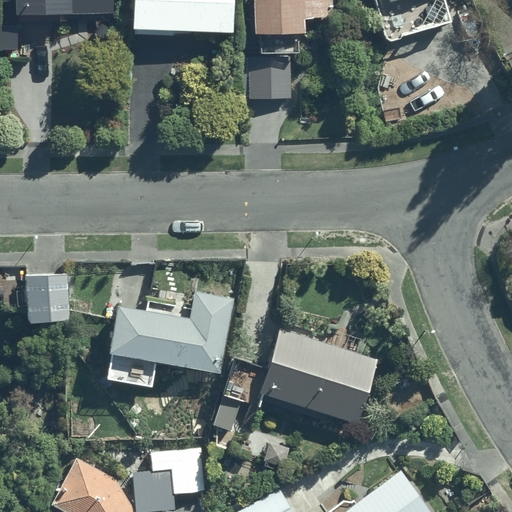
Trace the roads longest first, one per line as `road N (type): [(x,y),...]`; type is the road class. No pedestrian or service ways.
road 1 (residential): [(424,191),(326,200),(0,203)]
road 2 (residential): [(511,411),(473,341),(424,191)]
